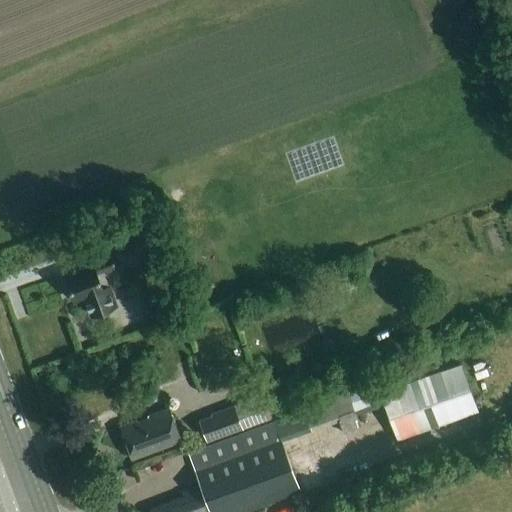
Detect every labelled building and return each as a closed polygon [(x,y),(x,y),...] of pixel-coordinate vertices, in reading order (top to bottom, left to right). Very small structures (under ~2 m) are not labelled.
[(144,205),(114,215),(130,261),(159,250),(144,205)] [(485,249),(496,245),(491,230),(480,234),(485,249)] [(73,300),(82,296),(89,317),(118,306),(110,284),(108,285),(103,271),(114,267),(109,254),(91,261),(92,264),(64,275),(73,300)] [(461,363),(379,392),(396,440),(478,411),(461,363)] [(266,392),(257,395),(267,420),(275,417),(266,392)] [(349,395),(303,412),(309,430),(338,420),(356,413),(349,395)] [(198,419),(207,442),(243,429),(233,404),(211,413),(211,415),(198,419)] [(180,440),(169,408),(149,415),(150,417),(138,422),(137,419),(120,425),(131,457),(180,440)] [(242,511),(301,491),(276,422),(249,432),(250,434),(170,463),(175,476),(194,469),(200,486),(182,493),(184,498),(153,510),(153,511),(242,511)] [(353,423),(288,447),(293,460),(358,436),(353,423)]
